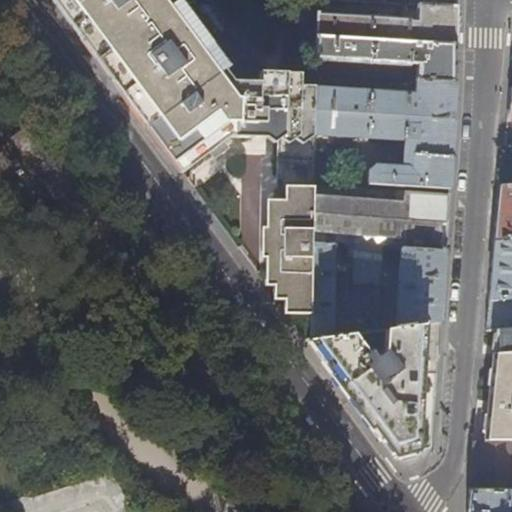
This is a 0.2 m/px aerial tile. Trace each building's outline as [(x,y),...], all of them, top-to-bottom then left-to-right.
[(248,53),(208,0),(53,0),(182,172),(226,138),(256,139),(256,137),(275,137),(274,201),(269,201),(268,219),(264,219),(263,269),(269,269),(269,286),(277,286),(277,300),(288,300),(288,314),(310,315),(311,245),(311,199),(312,154),(311,153),(312,137),(313,114),(313,90),(297,89),(297,85),(241,83),(228,67),(248,53)] [(454,26),(454,8),(416,6),(415,18),(408,17),(408,20),(315,15),(315,39),(454,45),(454,26)] [(454,57),(454,45),(315,39),(314,63),(409,68),(409,64),(416,64),(415,81),(454,83),(454,57)] [(453,104),(454,90),(454,83),(415,81),(415,98),(408,98),(408,95),(313,90),(313,114),(452,120),(453,104)] [(451,134),(452,120),(313,114),(312,137),(411,143),(410,173),(407,176),(403,176),(403,169),(375,167),(367,174),(367,186),(447,190),(449,162),(451,134)] [(511,185),(499,186),(497,211),(493,241),(511,239),(511,185)] [(445,223),(447,195),(416,194),(415,204),(311,199),(311,245),(331,246),(351,247),(379,248),(399,249),(443,251),(445,223)] [(164,247),(150,229),(149,229),(138,237),(152,256),(162,248),(163,247),(164,247)] [(511,239),(493,241),(491,270),(488,300),(511,297),(511,239)] [(375,321),(376,290),(332,297),(331,291),(337,291),(336,286),(331,286),(331,246),(311,245),(310,315),(310,340),(353,334),(382,330),(382,322),(375,321)] [(377,282),(379,248),(351,247),(351,286),(377,282)] [(441,284),(443,251),(399,249),(394,328),(423,324),(439,322),(441,284)] [(65,277),(51,287),(56,294),(55,298),(58,303),(60,303),(61,302),(66,310),(80,301),(65,277)] [(511,297),(488,300),(486,318),(485,330),(511,327),(511,297)] [(422,363),(423,324),(394,328),(383,330),(382,345),(366,345),(363,348),(353,334),(310,340),(307,340),(347,393),(394,457),(418,451),(422,363)] [(511,327),(485,330),(483,345),(482,354),(511,352),(511,327)] [(511,352),(482,354),(478,398),(475,422),(509,422),(511,421),(511,352)] [(511,441),(473,441),(472,455),(469,488),(511,489),(511,441)] [(505,511),(506,498),(511,497),(511,489),(469,488),(466,511),(505,511)]
